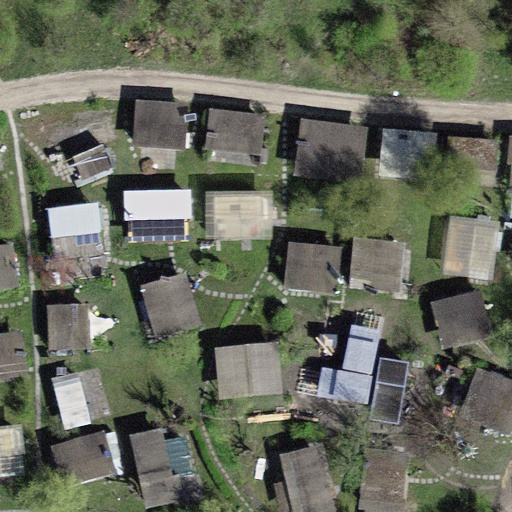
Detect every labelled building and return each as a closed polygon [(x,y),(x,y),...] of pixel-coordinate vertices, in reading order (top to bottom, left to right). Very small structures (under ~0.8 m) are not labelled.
[(124,105),(60,119),(67,150),(131,136),(124,105)] [(222,145),(270,151),(274,111),(227,105),(222,145)] [(305,168),(374,174),(379,120),(310,113),(305,168)] [(444,168),(446,125),(394,124),(393,166),(444,168)] [(144,221),(204,220),(203,175),(143,177),(144,221)] [(58,199),(64,257),(116,252),(111,194),(58,199)] [(454,215),(453,266),(504,266),(505,215),(454,215)] [(366,230),(358,278),(410,286),(417,238),(366,230)] [(297,236),(296,285),(354,286),(354,237),(297,236)] [(0,240),(0,282),(30,277),(22,237),(0,240)] [(162,323),(210,312),(199,266),(151,277),(162,323)] [(444,290),(449,337),(499,332),(494,285),(444,290)] [(58,297),(60,339),(99,338),(97,296),(58,297)] [(226,340),(229,392),(292,389),(289,336),(226,340)] [(118,421),(61,438),(73,480),(130,463),(118,421)] [(208,489),(200,423),(145,431),(154,496),(208,489)] [(333,439),(294,446),(306,511),(339,511),(347,511),(333,439)]
